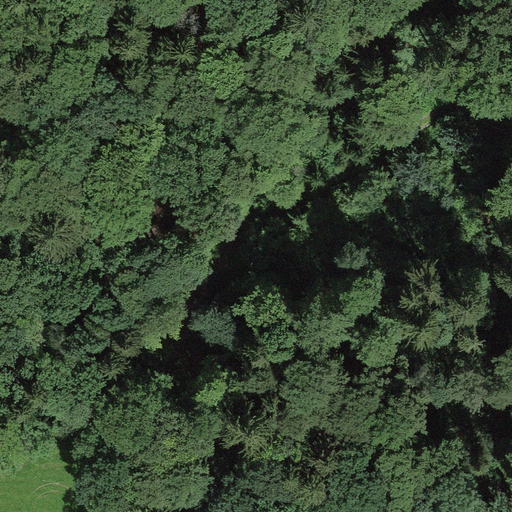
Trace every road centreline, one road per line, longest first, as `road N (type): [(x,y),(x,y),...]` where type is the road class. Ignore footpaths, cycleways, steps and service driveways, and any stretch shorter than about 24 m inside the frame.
road 1 (track): [(511,81),(313,187),(232,242),(113,479)]
road 2 (track): [(153,511),(205,489),(329,484),(454,511)]
